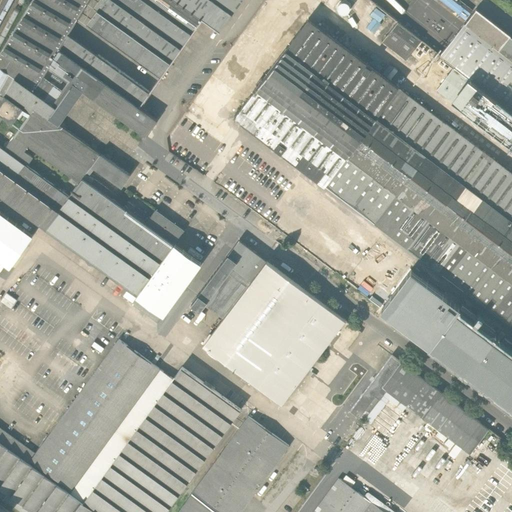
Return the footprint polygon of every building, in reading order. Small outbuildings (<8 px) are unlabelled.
[(32,0),(0,54),(0,68),(15,77),(36,89),(43,77),(46,72),(48,69),(50,65),(60,49),(69,35),(73,28),(78,18),(88,2),(89,0),(32,0)] [(144,21),(114,0),(99,0),(94,7),(98,10),(133,36),(144,21)] [(155,7),(145,0),(114,0),(144,21),(155,7)] [(175,0),(159,0),(155,7),(193,34),(198,27),(203,20),(175,0)] [(214,0),(175,0),(203,20),(212,26),(220,32),(233,13),(214,0)] [(214,0),(233,13),(242,0),(214,0)] [(370,0),(349,0),(364,11),(372,1),(370,0)] [(155,7),(144,21),(183,49),(187,43),(193,34),(155,7)] [(511,37),(476,9),(439,56),(454,67),(511,112),(511,37)] [(133,36),(98,10),(92,17),(87,24),(123,51),(133,36)] [(511,327),(511,173),(308,19),(234,117),(511,327)] [(144,21),(133,36),(172,64),(177,57),(183,49),(144,21)] [(422,41),(398,22),(382,41),(406,60),(422,41)] [(69,35),(60,49),(87,68),(96,54),(69,35)] [(167,72),(172,64),(133,36),(123,51),(161,79),(167,72)] [(140,108),(87,68),(80,63),(60,49),(50,65),(48,69),(46,72),(43,77),(36,89),(15,77),(0,105),(0,114),(13,123),(18,116),(20,118),(24,113),(29,117),(35,109),(59,125),(62,122),(84,90),(121,117),(132,125),(134,126),(136,127),(146,135),(157,120),(140,108)] [(151,93),(96,54),(87,68),(140,108),(145,100),(151,93)] [(436,89),(460,107),(459,108),(461,109),(462,108),(511,146),(511,112),(454,67),(436,89)] [(0,105),(15,77),(0,68),(0,105)] [(189,105),(166,143),(188,156),(190,153),(192,155),(194,152),(185,146),(184,149),(178,145),(183,136),(182,136),(197,111),(189,105)] [(29,117),(5,150),(27,166),(33,158),(25,152),(28,148),(67,175),(79,184),(83,178),(86,174),(100,155),(95,151),(92,149),(59,125),(35,109),(29,117)] [(0,168),(59,210),(70,196),(58,188),(27,166),(5,150),(0,146),(0,168)] [(105,159),(100,155),(86,174),(89,176),(92,173),(95,168),(122,187),(130,176),(108,161),(107,160),(105,159)] [(0,197),(44,229),(59,210),(0,168),(0,197)] [(79,184),(70,196),(163,262),(175,245),(146,223),(83,178),(79,184)] [(70,196),(59,210),(152,276),(163,262),(70,196)] [(138,297),(152,276),(59,210),(44,229),(138,297)] [(155,210),(146,223),(175,245),(179,238),(184,230),(155,210)] [(0,231),(10,218),(0,211),(0,231)] [(33,235),(10,218),(0,231),(0,261),(1,260),(10,267),(33,235)] [(253,281),(267,260),(262,257),(240,240),(230,254),(239,261),(234,267),(253,281)] [(138,297),(163,315),(184,286),(200,263),(189,254),(175,245),(163,262),(152,276),(138,297)] [(224,318),(253,281),(234,267),(239,261),(230,254),(192,302),(202,310),(206,304),(215,311),(220,315),(224,318)] [(224,318),(204,344),(227,363),(251,381),(283,337),(313,294),(270,262),(267,260),(253,281),(224,318)] [(376,307),(511,409),(511,354),(499,344),(497,343),(491,339),(455,311),(459,306),(451,301),(446,297),(406,267),(387,292),(376,307)] [(313,294),(283,337),(251,381),(263,391),(281,404),(313,362),(331,339),(345,320),(313,294)] [(511,342),(504,336),(499,344),(511,354),(511,342)] [(111,350),(35,454),(77,483),(161,368),(131,347),(119,338),(114,345),(111,350)] [(364,420),(364,419),(386,390),(404,365),(392,355),(350,410),(359,417),(359,416),(364,420)] [(489,429),(404,365),(386,390),(364,419),(384,435),(407,405),(470,453),(489,429)] [(175,378),(84,502),(76,511),(167,511),(187,484),(196,472),(242,409),(209,386),(183,367),(175,378)] [(0,428),(0,441),(84,502),(175,378),(168,374),(161,368),(77,483),(35,454),(0,428)] [(248,416),(221,452),(264,482),(290,446),(268,430),(248,416)] [(418,438),(402,461),(419,472),(434,449),(418,438)] [(32,511),(76,511),(84,502),(0,441),(0,497),(3,500),(7,494),(32,511)] [(241,511),(244,508),(264,482),(221,452),(203,477),(194,489),(228,511),(241,511)] [(203,477),(196,472),(187,484),(194,489),(203,477)] [(338,478),(313,511),(394,511),(367,492),(363,496),(351,487),(354,482),(345,476),(342,481),(338,478)] [(228,511),(194,489),(177,511),(228,511)] [(18,511),(32,511),(7,494),(3,500),(18,511)]
